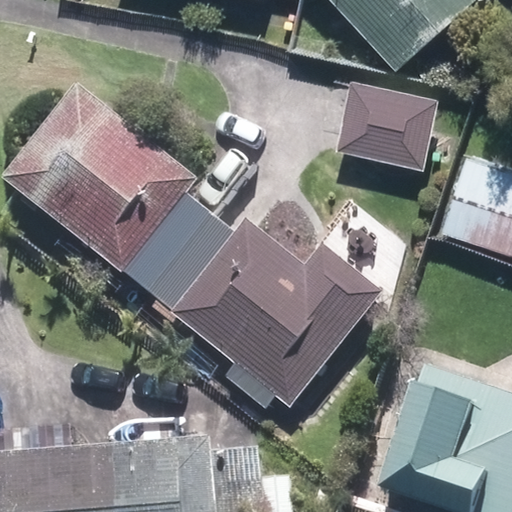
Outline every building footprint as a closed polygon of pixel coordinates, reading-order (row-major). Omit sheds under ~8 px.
[(338,0),(400,68),(474,0),(338,0)] [(338,148),(427,169),(443,97),(355,76),(338,148)] [(151,297),(216,217),(192,197),(204,183),(85,88),(8,184),(28,199),(23,205),(40,219),(44,213),(151,297)] [(441,234),(511,256),(511,172),(466,157),(441,234)] [(216,217),(151,297),(159,305),(154,312),(181,333),(186,326),(237,367),(227,379),(270,413),(280,402),(293,412),(385,297),(327,250),(310,272),(250,225),(240,237),(216,217)] [(511,511),(511,394),(427,367),(384,492),(444,511),(511,511)] [(0,511),(296,511),(293,477),(266,480),(263,450),(221,454),(221,445),(90,456),(89,446),(74,432),(0,437),(0,511)]
